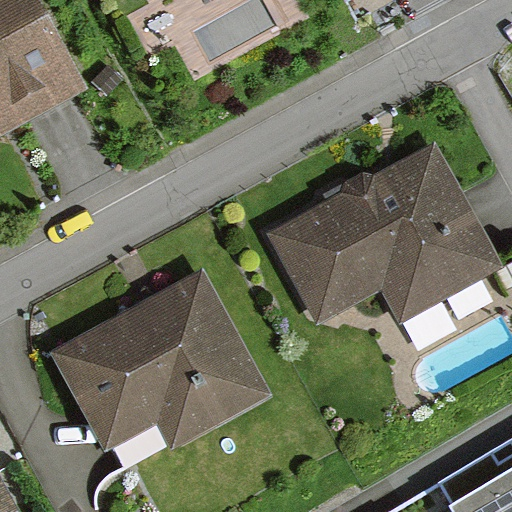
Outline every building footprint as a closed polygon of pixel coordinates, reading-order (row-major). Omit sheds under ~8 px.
[(0,0),(0,139),(90,92),(41,0),(0,0)] [(443,153),(282,238),(325,319),(395,282),(413,315),(504,268),(443,153)] [(214,277),(61,357),(111,451),(169,420),(180,443),(275,393),(214,277)] [(511,511),(511,468),(447,508),(449,511),(511,511)] [(0,511),(15,511),(0,481),(0,511)]
